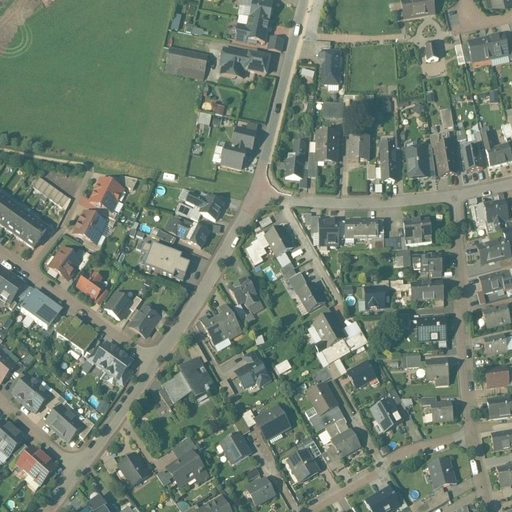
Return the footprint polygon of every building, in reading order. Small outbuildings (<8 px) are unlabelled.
[(269,2),(256,0),(241,0),(240,7),(252,9),(250,20),(267,24),(269,24),(272,7),(268,6),(269,2)] [(431,0),(422,0),(411,2),(410,0),(401,0),(402,3),(404,20),(434,16),(431,0)] [(171,30),(178,31),(181,17),(174,15),(171,30)] [(267,24),(250,20),(248,30),(238,28),(235,42),(246,45),(246,42),(264,46),(266,35),(268,34),(268,31),(270,30),(271,26),(270,24),(269,24),(267,24)] [(190,34),(192,26),(186,25),(184,32),(190,34)] [(504,36),(486,40),(490,59),(491,61),(508,57),(505,44),(504,36)] [(283,41),(270,38),(268,51),(280,54),(283,41)] [(486,40),(467,44),(468,46),(471,63),(472,65),(473,64),(472,60),(478,59),(478,61),(490,59),(486,40)] [(330,45),(312,43),(312,57),(320,57),(320,56),(329,56),(329,53),(330,53),(330,45)] [(433,44),(427,45),(426,47),(427,50),(425,51),(427,63),(439,61),(437,48),(435,49),(434,45),(433,44)] [(468,46),(461,47),(465,64),(471,63),(468,46)] [(208,59),(169,51),(168,58),(165,57),(163,68),(205,76),(208,59)] [(250,55),(243,53),(240,55),(224,51),(220,68),(223,68),(221,76),(236,79),(237,72),(265,77),(269,61),(252,57),(250,55)] [(329,53),(329,56),(320,56),(320,57),(319,62),(323,65),(322,86),(339,87),(340,53),(330,53),(329,53)] [(302,70),(300,77),(313,80),(314,73),(302,70)] [(491,104),(499,103),(498,92),(489,93),(491,104)] [(433,94),(427,96),(429,103),(435,102),(433,94)] [(344,105),(330,105),(329,118),(344,119),(344,105)] [(214,116),(224,117),(224,107),(215,106),(214,116)] [(450,110),(441,112),(444,130),(453,128),(450,110)] [(211,117),(200,114),(197,126),(209,128),(211,117)] [(349,119),(344,119),(343,138),(351,139),(351,138),(352,129),(349,119)] [(511,134),(510,126),(501,129),(504,140),(511,138),(511,134)] [(255,135),(236,131),(232,148),(247,152),(246,152),(251,153),(255,135)] [(465,132),(457,133),(459,142),(466,140),(465,132)] [(338,135),(318,134),(317,147),(317,161),(337,162),(338,135)] [(448,134),(430,137),(431,151),(432,157),(436,156),(449,153),(448,145),(450,145),(448,134)] [(489,136),(482,138),(490,169),(511,164),(507,146),(493,150),(489,136)] [(351,138),(351,139),(350,162),(356,163),(359,164),(359,163),(368,163),(369,139),(351,138)] [(305,144),(296,143),(295,164),(303,164),(305,144)] [(394,145),(379,146),(381,167),(395,166),(394,152),(394,145)] [(232,148),(225,147),(221,166),(241,171),(243,163),(244,163),(246,152),(247,152),(232,148)] [(317,147),(310,147),(309,165),(317,166),(317,162),(317,161),(317,147)] [(478,149),(463,152),(467,174),(482,171),(478,149)] [(424,150),(405,153),(409,181),(428,179),(427,169),(425,152),(424,150)] [(431,151),(425,152),(427,169),(434,169),(432,157),(431,151)] [(449,153),(436,156),(439,178),(456,175),(453,153),(449,153)] [(295,164),(286,163),(286,168),(287,168),(286,180),(302,181),(303,164),(295,164)] [(317,166),(309,165),(307,179),(316,179),(317,166)] [(395,166),(381,167),(382,184),(396,183),(395,166)] [(138,182),(120,178),(117,184),(132,192),(138,182)] [(40,179),(33,189),(38,193),(44,183),(40,179)] [(121,191),(101,181),(95,193),(117,204),(120,198),(119,197),(121,191)] [(44,183),(38,193),(42,196),(49,186),(44,183)] [(49,186),(42,196),(47,200),(54,190),(49,186)] [(54,190),(47,200),(52,203),(59,193),(54,190)] [(59,193),(52,203),(57,207),(64,197),(59,193)] [(117,204),(95,193),(90,204),(95,207),(100,210),(100,209),(101,209),(112,215),(112,214),(117,204)] [(193,211),(190,219),(197,222),(201,216),(200,215),(206,203),(190,195),(186,204),(195,208),(193,211)] [(64,197),(57,207),(62,210),(69,200),(64,197)] [(223,206),(208,199),(206,203),(200,215),(201,216),(215,223),(223,206)] [(504,203),(494,205),(500,233),(511,230),(511,218),(511,219),(511,223),(509,224),(504,203)] [(12,209),(7,205),(0,214),(0,227),(4,230),(18,210),(13,207),(12,209)] [(193,211),(181,205),(176,216),(190,220),(190,219),(193,211)] [(494,205),(483,207),(473,209),(474,216),(474,219),(475,221),(475,225),(476,228),(484,227),(487,237),(500,233),(494,205)] [(112,215),(101,209),(101,210),(100,210),(98,215),(99,216),(114,223),(117,216),(112,214),(112,215)] [(22,214),(18,210),(4,230),(14,237),(26,219),(21,215),(22,214)] [(97,221),(84,214),(79,225),(101,236),(106,226),(106,225),(97,221)] [(114,223),(99,216),(97,221),(106,225),(106,226),(113,229),(116,223),(114,223)] [(311,219),(311,227),(311,236),(320,236),(320,221),(320,218),(311,219)] [(32,222),(26,219),(14,237),(23,244),(37,224),(33,221),(32,222)] [(272,224),(269,219),(259,225),(262,230),(272,224)] [(180,220),(178,224),(171,221),(165,232),(186,242),(194,227),(180,220)] [(337,223),(324,223),(324,221),(320,221),(320,236),(320,248),(337,247),(337,240),(337,224),(337,223)] [(429,221),(404,224),(406,243),(410,242),(411,247),(431,245),(429,221)] [(377,222),(344,223),(344,224),(344,240),(345,240),(345,238),(353,238),(354,240),(373,240),(378,240),(378,235),(377,222)] [(37,224),(23,244),(33,251),(46,233),(41,229),(42,227),(37,224)] [(101,236),(79,225),(74,236),(85,242),(95,247),(96,246),(101,236)] [(209,234),(194,227),(186,242),(186,243),(201,251),(209,234)] [(293,250),(281,229),(266,238),(265,238),(270,248),(275,257),(283,252),(284,255),(293,250)] [(487,237),(488,240),(490,246),(497,244),(502,261),(509,259),(507,251),(511,249),(511,230),(500,233),(487,237)] [(176,241),(159,232),(155,239),(172,248),(172,246),(173,247),(176,241)] [(130,234),(123,247),(129,250),(136,237),(130,234)] [(257,242),(251,245),(255,254),(248,257),(254,269),(263,264),(261,259),(267,256),(264,251),(270,248),(265,238),(266,238),(263,234),(255,238),(257,242)] [(378,240),(373,240),(374,252),(384,251),(383,235),(378,235),(378,240)] [(402,240),(394,241),(395,252),(399,252),(403,252),(402,240)] [(95,247),(85,242),(82,247),(98,256),(102,249),(96,246),(95,247)] [(490,246),(477,249),(481,266),(502,261),(497,244),(490,246)] [(190,266),(180,262),(182,258),(152,246),(151,248),(144,245),(141,253),(148,256),(143,269),(173,281),(175,275),(185,279),(190,266)] [(70,253),(65,253),(63,251),(56,261),(53,259),(52,260),(47,266),(47,268),(50,270),(67,282),(76,270),(80,264),(71,257),(70,253)] [(403,252),(399,252),(399,259),(402,259),(402,260),(404,260),(404,269),(411,268),(409,251),(403,252)] [(86,255),(80,264),(76,270),(81,273),(92,259),(86,255)] [(441,256),(412,258),(413,267),(420,267),(420,275),(442,273),(441,256)] [(511,259),(499,263),(501,270),(511,266),(511,259)] [(290,265),(279,272),(283,278),(294,271),(290,265)] [(0,294),(12,277),(0,268),(0,294)] [(500,275),(479,281),(482,293),(483,296),(503,291),(504,294),(511,291),(511,274),(501,278),(500,275)] [(308,288),(300,275),(288,282),(296,295),(308,288)] [(92,280),(86,276),(78,289),(95,301),(104,289),(98,285),(101,281),(94,277),(92,280)] [(12,277),(0,294),(0,298),(1,299),(7,303),(10,305),(10,306),(12,303),(24,286),(12,277)] [(246,281),(229,292),(238,307),(240,306),(244,304),(255,297),(255,296),(246,281)] [(403,281),(391,282),(391,293),(403,292),(403,281)] [(389,282),(377,283),(378,289),(383,289),(383,294),(389,293),(389,282)] [(442,284),(410,286),(411,292),(406,292),(406,304),(433,302),(443,301),(442,284)] [(308,288),(296,295),(307,315),(324,305),(313,285),(308,288)] [(344,288),(345,297),(353,296),(352,287),(344,288)] [(378,289),(365,290),(366,311),(384,310),(383,294),(383,289),(378,289)] [(35,293),(21,313),(34,322),(48,303),(35,293)] [(485,304),(483,296),(482,293),(477,295),(480,306),(485,304)] [(131,306),(116,295),(104,311),(120,322),(128,310),(131,306)] [(255,297),(244,304),(248,310),(259,303),(255,297)] [(131,306),(128,310),(133,314),(135,311),(136,311),(142,303),(136,299),(131,306)] [(48,303),(34,322),(47,332),(52,325),(58,316),(61,312),(48,303)] [(259,303),(248,310),(252,316),(263,310),(259,303)] [(240,306),(238,307),(233,310),(240,321),(246,317),(240,306)] [(241,334),(226,307),(220,310),(224,318),(217,321),(228,341),(241,334)] [(506,308),(482,314),(487,331),(510,324),(506,308)] [(158,319),(144,310),(140,315),(133,324),(130,329),(145,340),(153,329),(159,321),(158,319)] [(136,311),(135,311),(133,314),(128,321),(133,324),(140,315),(136,311)] [(159,321),(153,329),(159,333),(170,318),(162,313),(158,319),(159,321)] [(58,316),(52,325),(56,329),(57,328),(63,320),(58,316)] [(330,316),(313,326),(323,342),(327,350),(342,341),(344,340),(330,316)] [(408,316),(391,317),(392,325),(401,324),(401,330),(409,330),(408,316)] [(63,320),(57,328),(62,331),(68,322),(63,319),(63,320)] [(59,335),(57,339),(70,348),(84,328),(71,319),(59,335)] [(205,319),(200,322),(207,335),(215,349),(228,341),(217,321),(209,326),(205,319)] [(444,320),(421,322),(422,340),(436,339),(436,343),(446,342),(444,320)] [(201,324),(196,328),(202,338),(207,335),(201,324)] [(84,328),(70,348),(83,357),(91,346),(95,341),(97,337),(84,328)] [(368,344),(362,334),(355,338),(361,349),(368,344)] [(504,337),(484,341),(483,341),(486,359),(511,353),(511,341),(505,343),(504,337)] [(344,344),(343,344),(349,355),(361,349),(355,338),(344,344)] [(100,344),(95,341),(91,346),(96,350),(96,349),(100,344)] [(327,350),(321,354),(329,367),(334,364),(349,355),(343,344),(344,344),(342,341),(327,350)] [(323,342),(314,347),(319,355),(321,354),(327,350),(323,342)] [(102,353),(93,365),(106,373),(120,354),(107,345),(102,353)] [(194,363),(177,372),(180,377),(162,386),(164,389),(173,405),(191,395),(194,402),(206,396),(207,396),(209,395),(208,395),(215,391),(202,367),(207,364),(197,345),(187,351),(194,363)] [(96,350),(87,362),(93,366),(93,365),(102,353),(96,349),(96,350)] [(120,354),(106,373),(118,382),(127,370),(132,363),(120,354)] [(256,362),(252,355),(245,359),(249,366),(237,374),(246,390),(256,384),(259,389),(269,383),(266,378),(267,378),(257,362),(256,362)] [(420,358),(406,358),(406,370),(420,369),(420,358)] [(6,359),(0,366),(0,385),(0,386),(10,375),(16,368),(6,359)] [(279,375),(291,371),(288,362),(276,366),(279,375)] [(446,362),(425,364),(426,382),(434,381),(434,383),(435,383),(435,388),(448,387),(446,362)] [(366,363),(346,374),(355,390),(375,379),(366,363)] [(342,377),(334,364),(329,367),(326,368),(332,379),(334,382),(342,377)] [(16,368),(10,375),(16,381),(25,371),(18,366),(16,368)] [(326,368),(317,374),(323,384),(332,379),(326,368)] [(511,369),(485,373),(486,382),(485,384),(485,387),(487,388),(487,390),(507,388),(507,390),(511,389),(511,369)] [(127,370),(118,382),(117,383),(122,387),(132,374),(127,370)] [(27,380),(22,376),(18,380),(23,385),(27,380)] [(23,385),(13,396),(21,403),(21,404),(23,406),(39,388),(28,378),(27,380),(23,385)] [(234,396),(225,381),(219,385),(227,400),(234,396)] [(343,420),(324,387),(307,396),(319,417),(309,422),(316,435),(325,430),(335,425),(343,420)] [(39,388),(23,406),(26,409),(27,408),(35,415),(43,406),(51,398),(49,397),(39,388)] [(173,405),(164,389),(157,392),(167,408),(173,405)] [(402,404),(394,391),(387,394),(395,408),(402,404)] [(51,398),(43,406),(49,411),(60,398),(53,392),(49,397),(51,398)] [(60,398),(49,411),(54,416),(60,408),(62,410),(67,404),(60,398)] [(433,399),(421,400),(421,409),(431,408),(430,407),(434,407),(433,399)] [(509,401),(487,404),(489,420),(511,418),(509,401)] [(97,412),(105,415),(109,405),(101,402),(97,412)] [(389,403),(371,413),(384,435),(401,425),(389,403)] [(434,407),(430,407),(431,408),(432,423),(451,422),(450,406),(434,407)] [(54,416),(46,425),(54,432),(54,433),(56,435),(72,418),(62,410),(60,408),(54,416)] [(255,422),(254,422),(256,426),(257,427),(258,426),(266,441),(279,433),(280,435),(288,430),(277,409),(255,422)] [(250,412),(240,418),(248,431),(256,426),(254,422),(255,422),(250,412)] [(72,418),(56,435),(59,438),(60,437),(68,444),(76,435),(83,428),(81,426),(72,418)] [(240,418),(231,423),(238,436),(239,435),(241,439),(250,434),(248,431),(240,418)] [(94,427),(86,420),(81,426),(83,428),(76,435),(83,442),(94,427)] [(183,442),(168,420),(153,430),(168,453),(183,442)] [(1,426),(0,426),(0,447),(14,432),(3,423),(1,426)] [(335,425),(325,430),(332,443),(342,437),(335,425)] [(14,432),(0,447),(0,452),(8,459),(12,456),(22,444),(24,441),(14,432)] [(332,443),(330,444),(333,449),(339,460),(340,460),(360,448),(351,432),(342,437),(332,443)] [(511,435),(511,433),(491,437),(493,454),(494,454),(494,453),(511,450),(511,435)] [(238,436),(221,446),(233,467),(248,458),(244,452),(247,450),(241,439),(239,435),(238,436)] [(188,439),(183,442),(168,453),(173,450),(177,455),(192,445),(188,439)] [(22,444),(12,456),(16,459),(16,460),(19,456),(20,456),(26,449),(22,444)] [(306,451),(289,462),(301,483),(316,474),(311,467),(314,465),(313,462),(321,457),(314,444),(305,449),(306,451)] [(192,445),(177,455),(181,461),(191,454),(191,455),(196,451),(192,445)] [(24,460),(17,467),(18,468),(28,477),(44,459),(33,449),(24,460)] [(333,449),(326,453),(332,464),(339,460),(333,449)] [(181,461),(178,462),(179,464),(168,472),(173,479),(179,489),(194,479),(198,485),(207,479),(191,455),(191,454),(181,461)] [(19,456),(16,460),(16,459),(7,469),(12,474),(18,468),(17,467),(24,460),(20,456),(19,456)] [(135,456),(118,467),(120,469),(132,488),(149,477),(135,456)] [(44,459),(28,477),(40,488),(47,479),(52,475),(56,470),(44,459)] [(113,460),(104,466),(112,476),(116,473),(115,472),(120,469),(118,467),(113,460)] [(450,461),(426,467),(433,492),(435,492),(442,490),(442,488),(450,486),(451,488),(456,486),(450,461)] [(511,468),(497,471),(500,489),(501,489),(510,487),(511,486),(511,468)] [(255,470),(245,476),(249,483),(259,477),(255,470)] [(165,477),(162,473),(156,477),(164,489),(170,484),(169,482),(173,479),(170,474),(165,477)] [(56,478),(52,475),(47,479),(52,483),(56,478)] [(265,480),(245,491),(255,508),(275,498),(265,480)] [(390,488),(365,503),(369,511),(371,511),(373,511),(390,511),(398,507),(400,510),(402,509),(401,508),(394,496),(390,488)] [(442,490),(435,492),(436,496),(438,508),(449,501),(447,493),(443,494),(442,490)] [(501,492),(502,501),(511,499),(511,490),(511,491),(501,492)] [(406,505),(399,493),(394,496),(401,508),(406,505)] [(421,502),(408,509),(409,511),(431,511),(438,508),(436,496),(431,498),(422,503),(421,502)] [(98,500),(89,507),(92,511),(100,511),(103,510),(104,510),(105,510),(98,500)] [(199,511),(228,511),(221,500),(199,511)]
